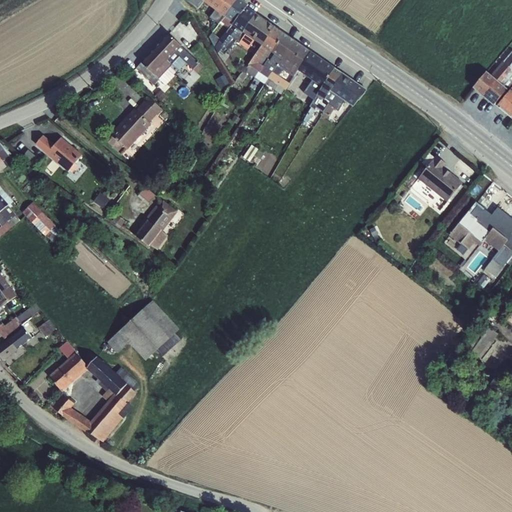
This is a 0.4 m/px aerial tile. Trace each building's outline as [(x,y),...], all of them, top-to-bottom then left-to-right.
[(203,1),(203,0),(185,0),(197,9),(203,1)] [(203,0),(203,1),(215,10),(213,13),(219,17),(214,23),(218,26),(221,22),(224,17),(236,0),(203,0)] [(236,0),(224,17),(221,22),(229,28),(232,25),(233,23),(246,7),(247,4),(241,0),(236,0)] [(220,40),(214,47),(218,52),(223,45),(226,48),(233,39),(236,41),(242,32),(255,13),(246,7),(233,23),(232,25),(229,28),(220,40)] [(242,32),(236,41),(248,49),(254,40),(261,46),(274,27),(255,13),(242,32)] [(261,46),(244,71),(254,77),(271,52),(284,33),(274,27),(261,46)] [(214,47),(220,40),(212,33),(209,37),(214,47)] [(271,52),(254,77),(264,84),(265,84),(281,59),(294,40),(284,33),(271,52)] [(168,34),(155,48),(167,60),(172,65),(176,69),(180,71),(187,64),(193,69),(198,63),(181,46),(168,34)] [(281,59),(265,84),(282,95),(289,84),(278,76),(283,70),(293,77),(297,70),(298,71),(311,51),(294,40),(281,59)] [(141,63),(136,68),(153,85),(158,80),(162,83),(166,86),(180,71),(176,69),(172,65),(167,60),(155,48),(141,63)] [(311,51),(298,71),(310,79),(312,80),(304,93),(314,100),(317,95),(322,87),(334,67),(322,59),(311,51)] [(486,72),(473,88),(483,96),(497,80),(511,62),(511,51),(503,62),(502,61),(491,75),(486,72)] [(511,62),(497,80),(483,96),(494,106),(507,89),(511,83),(511,62)] [(322,87),(317,95),(324,100),(330,91),(338,96),(351,79),(334,67),(322,87)] [(244,71),(235,82),(237,83),(241,81),(247,74),(244,71)] [(338,96),(345,101),(353,106),(366,90),(351,79),(338,96)] [(510,88),(496,106),(511,118),(511,87),(511,88),(510,88)] [(160,90),(155,96),(163,102),(168,97),(160,90)] [(317,95),(314,100),(310,107),(311,108),(304,121),(308,123),(316,108),(323,112),(321,116),(327,119),(334,108),(339,112),(345,101),(338,96),(330,91),(324,100),(317,95)] [(111,135),(106,141),(122,155),(127,149),(127,150),(151,124),(149,123),(162,109),(150,99),(147,103),(144,102),(136,111),(134,109),(110,135),(111,135)] [(235,115),(231,121),(237,125),(240,119),(235,115)] [(43,136),(35,144),(68,172),(82,156),(61,138),(54,146),(43,136)] [(236,137),(233,142),(238,146),(242,141),(236,137)] [(0,162),(3,161),(2,160),(11,154),(0,143),(0,162)] [(251,145),(243,158),(250,162),(258,149),(251,145)] [(28,150),(23,156),(35,166),(40,160),(28,150)] [(433,160),(418,179),(447,202),(463,183),(444,167),(446,164),(436,156),(433,160)] [(145,187),(137,195),(147,204),(154,195),(145,187)] [(459,224),(450,235),(473,253),(482,242),(487,236),(501,247),(492,259),(482,273),(492,281),(503,267),(511,255),(511,218),(498,207),(491,215),(479,205),(489,193),(486,190),(459,224)] [(100,192),(94,201),(103,207),(109,198),(100,192)] [(0,211),(8,206),(9,205),(0,194),(0,211)] [(147,220),(135,236),(149,246),(150,245),(158,251),(168,236),(162,232),(177,212),(163,201),(160,201),(145,219),(146,220),(147,220)] [(33,202),(23,212),(46,237),(57,227),(33,202)] [(8,206),(0,211),(0,225),(1,227),(16,215),(8,206)] [(16,215),(1,227),(0,227),(0,236),(20,220),(16,215)] [(117,215),(111,223),(119,228),(125,221),(117,215)] [(0,313),(4,311),(1,307),(16,296),(10,287),(5,281),(0,273),(0,313)] [(152,301),(107,342),(117,354),(129,343),(145,361),(156,351),(162,357),(181,340),(175,333),(179,330),(152,301)] [(17,318),(22,325),(32,316),(40,310),(35,304),(17,318)] [(22,328),(0,344),(0,355),(3,360),(32,338),(40,331),(45,338),(56,329),(48,320),(40,326),(32,316),(22,325),(21,326),(22,328)] [(22,325),(17,318),(16,317),(4,326),(2,324),(0,325),(0,333),(4,339),(21,326),(22,325)] [(470,352),(457,369),(463,373),(476,354),(486,361),(496,346),(491,343),(498,334),(484,324),(466,349),(470,352)] [(67,359),(48,376),(62,392),(87,370),(90,368),(88,366),(75,352),(67,341),(58,349),(67,359)] [(60,392),(49,405),(62,415),(103,442),(132,407),(128,402),(136,393),(134,391),(138,386),(138,383),(123,368),(121,368),(115,374),(96,357),(88,366),(90,368),(87,370),(97,379),(95,382),(106,392),(102,396),(107,402),(91,422),(71,408),(74,403),(60,392)] [(236,511),(210,506),(208,511),(180,502),(176,511),(236,511)]
